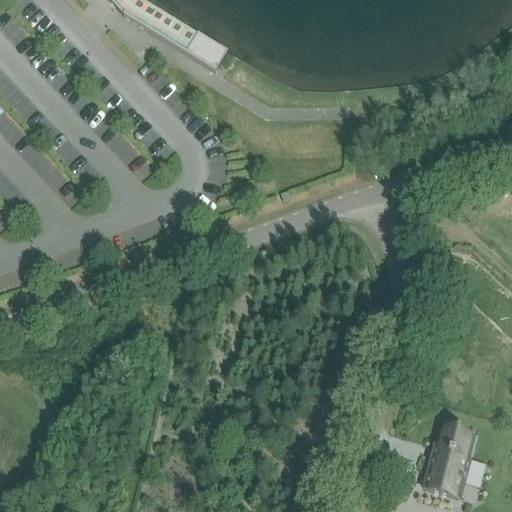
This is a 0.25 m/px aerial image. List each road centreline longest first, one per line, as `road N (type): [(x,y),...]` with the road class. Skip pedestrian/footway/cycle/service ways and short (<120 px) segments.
road 1 (unclassified): [(387,191),(0,330)]
road 2 (unclassified): [(351,511),(396,311),(387,191)]
road 3 (unclassified): [(511,146),(387,191)]
